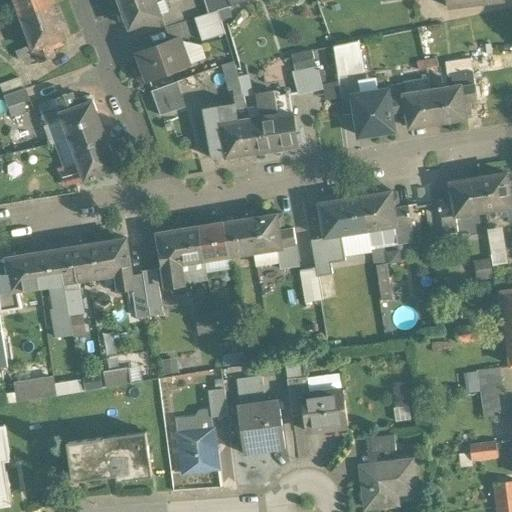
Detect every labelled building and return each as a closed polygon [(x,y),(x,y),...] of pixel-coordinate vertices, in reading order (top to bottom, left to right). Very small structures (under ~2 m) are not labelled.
[(14,0),(21,17),(53,6),(50,0),(14,0)] [(154,0),(118,0),(120,5),(123,15),(124,15),(156,4),(154,0)] [(227,0),(204,0),(209,15),(217,12),(230,8),(227,0)] [(447,0),(449,8),(503,2),(502,0),(447,0)] [(156,4),(124,15),(129,30),(161,18),(156,4)] [(53,6),(21,17),(32,48),(33,51),(35,51),(50,45),(52,50),(63,46),(61,41),(66,39),(62,29),(62,30),(53,6)] [(209,15),(194,20),(198,32),(221,24),(217,12),(209,15)] [(221,24),(198,32),(201,43),(225,35),(221,24)] [(177,40),(137,54),(146,81),(187,66),(177,40)] [(357,41),(332,46),(336,71),(362,68),(357,41)] [(50,45),(35,51),(37,55),(40,64),(55,58),(52,50),(50,45)] [(32,48),(17,54),(19,62),(37,55),(35,51),(33,51),(32,48)] [(456,71),(457,77),(464,76),(466,87),(475,85),(470,56),(447,60),(449,72),(456,71)] [(437,59),(425,62),(426,70),(438,67),(437,59)] [(235,104),(245,101),(244,97),(242,89),(234,62),(217,68),(228,105),(235,104)] [(425,62),(417,64),(419,71),(426,70),(425,62)] [(317,68),(304,71),(310,93),(322,90),(317,68)] [(304,71),(293,74),(298,96),(310,93),(304,71)] [(457,77),(459,86),(461,86),(462,87),(466,87),(464,76),(457,77)] [(0,87),(4,97),(25,90),(21,79),(0,87)] [(176,83),(151,92),(160,117),(185,108),(176,83)] [(404,84),(387,87),(387,91),(389,98),(404,96),(404,94),(406,94),(404,84)] [(466,87),(462,87),(464,103),(469,103),(477,101),(475,85),(466,87)] [(459,86),(432,90),(438,123),(456,121),(466,119),(466,114),(471,114),(469,103),(464,103),(462,87),(461,86),(459,86)] [(32,87),(25,90),(29,101),(36,98),(32,87)] [(249,87),(242,89),(244,97),(251,95),(249,87)] [(25,90),(4,97),(8,108),(29,101),(25,90)] [(438,123),(432,90),(406,94),(404,94),(404,96),(406,112),(400,113),(401,124),(408,123),(409,128),(419,127),(419,126),(438,123)] [(387,91),(352,96),(358,136),(394,131),(389,98),(387,91)] [(289,95),(275,97),(274,92),(258,95),(261,118),(278,115),(278,117),(292,114),(289,95)] [(72,94),(57,100),(60,109),(62,113),(77,108),(74,102),(72,94)] [(404,96),(389,98),(392,115),(395,114),(400,113),(406,112),(404,96)] [(85,98),(74,102),(77,108),(62,113),(60,114),(61,116),(70,141),(102,129),(95,112),(96,111),(92,102),(88,104),(85,98)] [(31,108),(29,101),(8,108),(10,115),(31,108)] [(238,122),(250,120),(245,101),(235,104),(238,122)] [(228,105),(218,107),(222,126),(207,128),(212,160),(226,158),(236,157),(236,156),(255,153),(250,120),(238,122),(235,104),(228,105)] [(60,109),(43,115),(45,122),(61,116),(60,114),(62,113),(60,109)] [(292,114),(278,117),(281,133),(287,132),(295,131),(292,114)] [(261,118),(250,120),(255,153),(273,150),(273,151),(290,148),(287,132),(281,133),(278,117),(278,115),(261,118)] [(102,129),(70,141),(80,167),(80,168),(82,168),(97,162),(99,167),(110,163),(108,158),(113,156),(109,147),(102,129)] [(97,162),(82,168),(84,172),(87,180),(102,175),(99,167),(97,162)] [(80,167),(70,170),(72,176),(84,172),(82,168),(80,168),(80,167)] [(72,176),(70,170),(66,172),(71,186),(87,180),(84,172),(72,176)] [(497,175),(479,178),(484,212),(505,208),(511,206),(508,178),(508,173),(497,175)] [(479,178),(461,181),(461,180),(451,182),(452,186),(456,213),(456,216),(484,212),(479,178)] [(429,186),(413,189),(416,208),(432,206),(429,186)] [(447,199),(440,200),(442,215),(456,213),(452,186),(445,187),(447,199)] [(391,192),(381,194),(363,197),(368,230),(395,226),(397,225),(392,196),(391,192)] [(408,205),(401,207),(399,195),(392,196),(397,223),(402,222),(411,221),(408,205)] [(363,197),(345,200),(334,202),(335,206),(339,233),(340,235),(341,235),(368,230),(363,197)] [(335,206),(328,207),(330,219),(322,220),(325,235),(333,234),(339,233),(335,206)] [(456,213),(442,215),(446,235),(459,233),(456,216),(456,213)] [(267,217),(248,220),(253,253),(280,248),(282,248),(282,246),(278,219),(277,215),(267,216),(267,217)] [(293,228),(286,230),(284,219),(278,219),(282,246),(296,244),(293,228)] [(248,220),(233,222),(223,224),(229,257),(253,253),(248,220)] [(411,221),(402,222),(404,235),(397,236),(398,243),(414,240),(411,221)] [(395,226),(397,236),(404,235),(402,222),(397,223),(397,225),(395,226)] [(223,224),(215,225),(198,228),(204,261),(229,257),(223,224)] [(384,245),(398,243),(397,236),(395,226),(368,230),(372,253),(373,253),(375,261),(373,261),(374,266),(380,298),(393,296),(384,245)] [(497,265),(511,263),(506,226),(488,228),(493,256),(477,259),(479,273),(498,271),(497,265)] [(198,228),(181,231),(181,230),(171,232),(171,237),(166,238),(167,249),(160,250),(165,285),(184,282),(182,264),(204,261),(198,228)] [(342,245),(341,235),(340,235),(339,233),(333,234),(335,246),(342,245)] [(327,247),(335,246),(333,234),(325,235),(327,247)] [(126,239),(101,243),(84,246),(89,279),(113,275),(118,275),(117,273),(121,272),(131,271),(126,239)] [(296,244),(282,246),(282,248),(280,248),(283,267),(299,264),(296,244)] [(84,246),(69,249),(68,248),(59,250),(65,283),(89,279),(84,246)] [(59,250),(50,251),(50,252),(35,254),(40,287),(50,285),(65,283),(59,250)] [(35,254),(16,257),(6,259),(7,263),(11,290),(11,292),(18,291),(40,287),(35,254)] [(373,258),(364,259),(365,268),(374,266),(373,261),(373,258)] [(204,261),(182,264),(184,282),(207,278),(204,261)] [(3,275),(0,275),(0,291),(11,290),(7,263),(1,264),(3,275)] [(142,272),(142,275),(146,298),(148,308),(162,306),(156,270),(142,272)] [(131,271),(121,272),(124,289),(132,288),(130,277),(132,276),(131,271)] [(121,272),(117,273),(118,275),(113,275),(115,291),(124,289),(121,272)] [(250,272),(236,274),(237,282),(251,280),(250,272)] [(142,275),(132,276),(130,277),(132,288),(134,300),(146,298),(142,275)] [(69,308),(70,316),(85,314),(94,313),(89,279),(65,283),(67,299),(68,299),(78,298),(79,307),(69,308)] [(315,281),(302,283),(305,301),(318,299),(315,281)] [(56,319),(70,316),(69,308),(67,299),(65,283),(50,285),(52,298),(60,297),(61,305),(54,306),(56,319)] [(0,291),(0,309),(0,312),(21,308),(18,291),(11,292),(11,290),(0,291)] [(511,290),(501,292),(510,366),(511,365),(511,290)] [(52,298),(48,298),(49,307),(54,306),(61,305),(60,297),(52,298)] [(78,298),(68,299),(69,308),(79,307),(78,298)] [(148,308),(146,298),(134,300),(137,318),(149,316),(148,308)] [(302,303),(294,304),(295,312),(303,311),(302,303)] [(70,316),(72,327),(87,325),(85,314),(70,316)] [(72,327),(70,316),(56,319),(58,331),(72,329),(72,327)] [(214,319),(204,320),(206,332),(216,330),(214,319)] [(481,324),(454,328),(456,343),(483,340),(481,324)] [(2,332),(0,332),(0,368),(8,367),(2,332)] [(451,353),(450,343),(432,343),(432,353),(451,353)] [(499,368),(477,371),(480,394),(502,391),(499,368)] [(128,372),(119,374),(121,382),(129,381),(128,372)] [(119,374),(110,375),(111,384),(121,382),(119,374)] [(262,378),(238,381),(242,407),(266,404),(262,378)] [(301,378),(288,380),(293,417),(298,417),(304,416),(302,396),(303,395),(301,378)] [(225,390),(209,392),(213,418),(228,416),(225,390)] [(303,395),(302,396),(304,416),(306,432),(348,427),(343,390),(303,395)] [(502,391),(480,394),(483,418),(505,415),(502,391)] [(242,407),(239,408),(245,456),(285,451),(279,403),(266,404),(242,407)] [(1,427),(0,427),(0,507),(12,506),(1,427)] [(214,430),(178,435),(184,475),(220,470),(214,430)] [(147,433),(68,443),(73,483),(117,478),(118,482),(153,478),(147,433)] [(394,435),(371,438),(373,454),(397,451),(394,435)] [(495,442),(469,446),(470,454),(496,450),(495,442)] [(496,450),(470,454),(471,461),(497,458),(496,450)] [(412,460),(361,467),(367,509),(388,506),(386,496),(417,492),(412,460)] [(511,481),(493,484),(497,508),(511,506),(511,481)]
